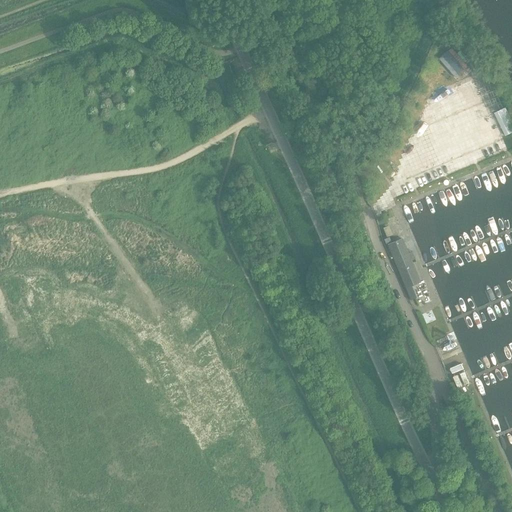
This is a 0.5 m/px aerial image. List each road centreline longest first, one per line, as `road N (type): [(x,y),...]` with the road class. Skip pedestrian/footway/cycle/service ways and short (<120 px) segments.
road 1 (unclassified): [(447,511),(216,0)]
road 2 (track): [(269,112),(156,168),(0,196)]
